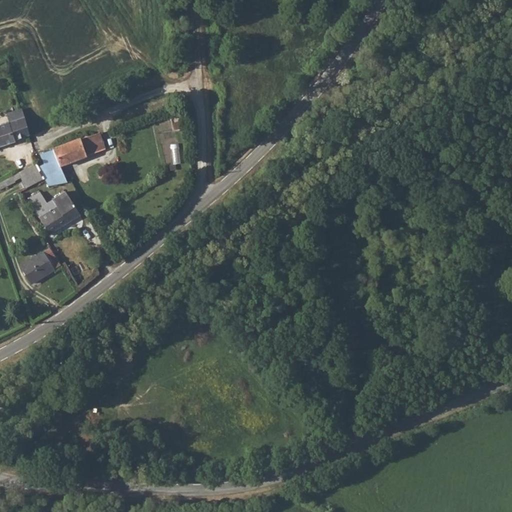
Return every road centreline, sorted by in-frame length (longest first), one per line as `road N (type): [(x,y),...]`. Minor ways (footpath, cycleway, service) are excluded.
road 1 (unclassified): [(511,377),(237,485),(0,479)]
road 2 (residential): [(383,0),(278,136),(203,206),(46,329),(0,353)]
